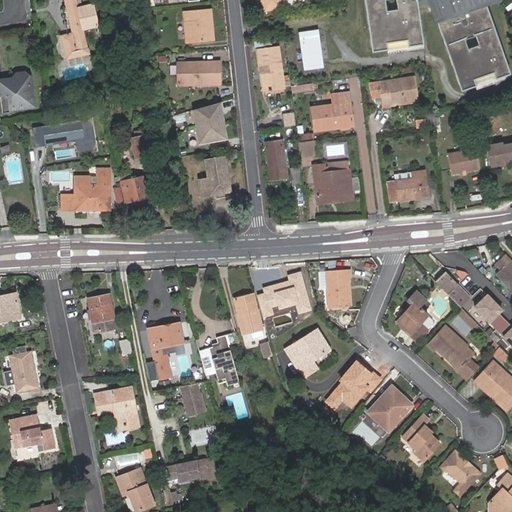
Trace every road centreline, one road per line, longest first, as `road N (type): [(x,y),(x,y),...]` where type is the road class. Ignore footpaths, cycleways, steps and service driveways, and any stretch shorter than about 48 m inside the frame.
road 1 (residential): [(99,511),(47,261)]
road 2 (residential): [(260,247),(233,0)]
road 3 (residential): [(484,432),(372,334),(392,243)]
road 4 (tertiary): [(511,218),(391,230)]
road 5 (tertiary): [(392,243),(511,225)]
road 6 (tertiary): [(166,252),(46,247)]
